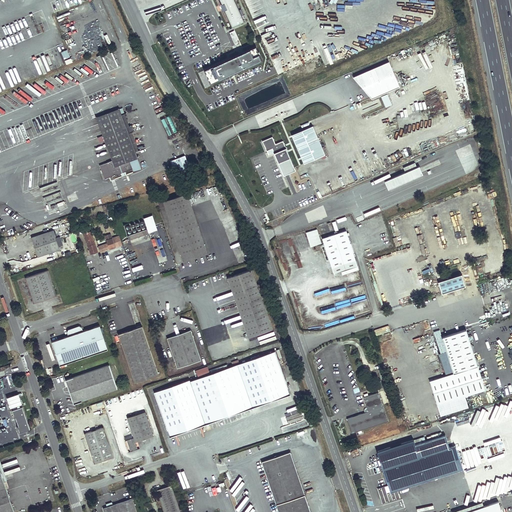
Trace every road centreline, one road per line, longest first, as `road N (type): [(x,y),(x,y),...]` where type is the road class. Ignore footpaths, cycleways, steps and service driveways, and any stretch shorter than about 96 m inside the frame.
road 1 (residential): [(125,0),(162,76),(265,237),(353,511)]
road 2 (unclassified): [(16,331),(160,282),(168,304)]
road 3 (unclassified): [(16,331),(71,493)]
road 4 (unknown): [(324,430),(356,408),(344,367),(333,350),(323,353),(338,406)]
road 5 (unclassified): [(71,493),(194,450),(202,474)]
road 6 (motorway): [(483,0),(511,144)]
